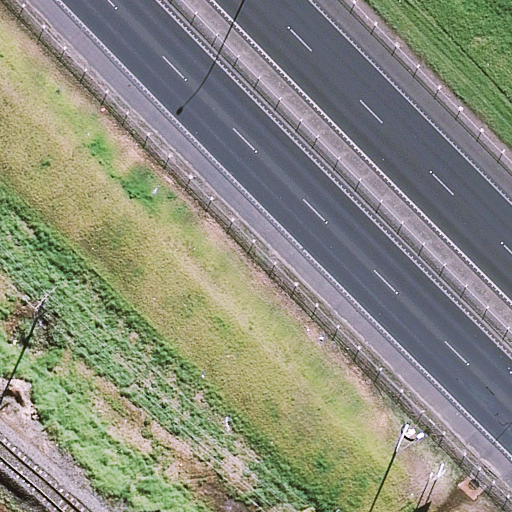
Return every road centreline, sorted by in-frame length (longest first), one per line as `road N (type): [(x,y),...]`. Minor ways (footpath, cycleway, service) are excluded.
road 1 (motorway): [(511,413),(89,0)]
road 2 (motorway): [(277,0),(511,241)]
